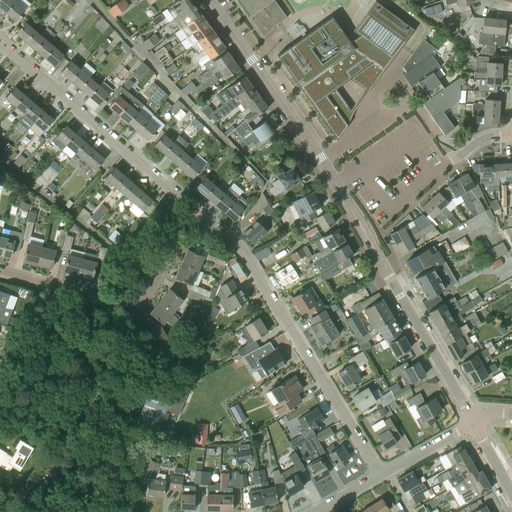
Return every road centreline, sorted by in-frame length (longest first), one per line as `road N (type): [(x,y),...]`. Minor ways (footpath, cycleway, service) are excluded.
road 1 (tertiary): [(472,423),(337,186),(206,0)]
road 2 (residential): [(383,474),(242,253),(197,211)]
road 3 (residential): [(197,211),(0,43)]
road 4 (residential): [(197,211),(171,241),(154,285),(129,304),(0,273)]
road 5 (residential): [(245,162),(90,0)]
road 6 (unknown): [(163,262),(125,253),(0,154)]
